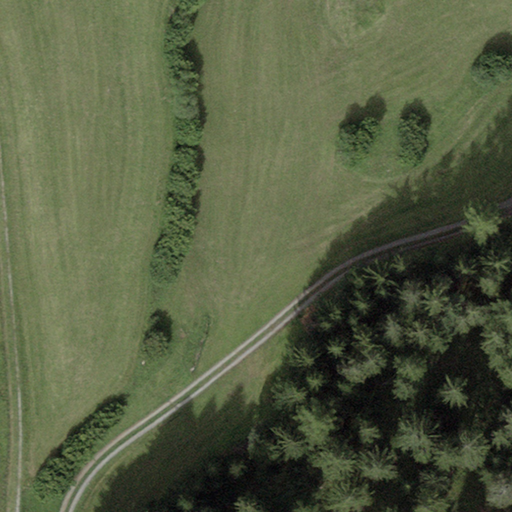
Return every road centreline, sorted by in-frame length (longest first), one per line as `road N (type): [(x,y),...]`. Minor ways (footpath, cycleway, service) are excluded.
road 1 (track): [(68,511),(73,491),(120,442),(324,285),(385,247),(511,197)]
road 2 (track): [(14,511),(19,454),(0,189)]
